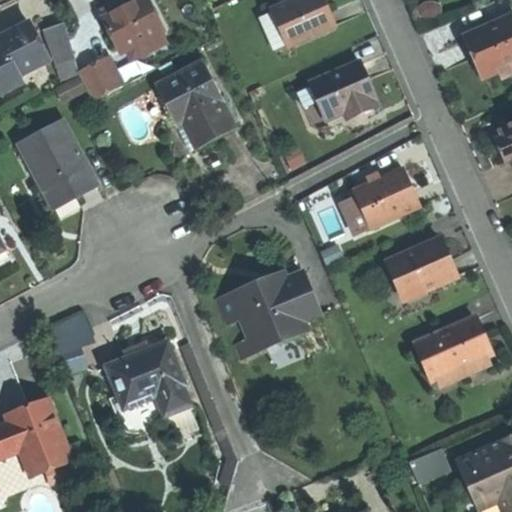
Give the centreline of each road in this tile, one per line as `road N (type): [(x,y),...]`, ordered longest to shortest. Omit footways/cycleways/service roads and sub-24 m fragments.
road 1 (residential): [(0,329),(169,246),(267,486)]
road 2 (residential): [(385,0),(511,293)]
